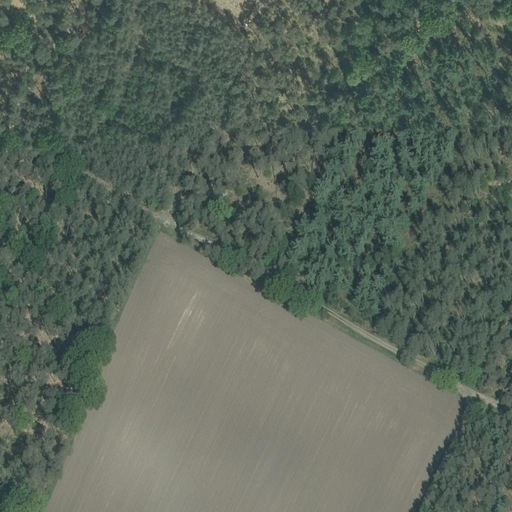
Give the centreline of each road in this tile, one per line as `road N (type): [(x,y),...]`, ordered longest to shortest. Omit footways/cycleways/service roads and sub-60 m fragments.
road 1 (track): [(476,394),(279,285)]
road 2 (track): [(422,511),(476,394)]
